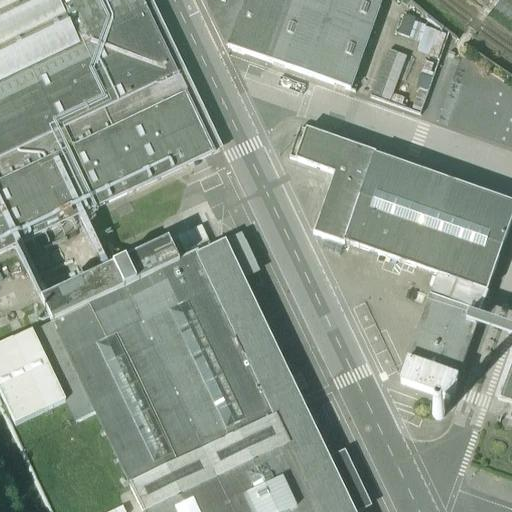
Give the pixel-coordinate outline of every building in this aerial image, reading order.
[(137,0),(0,0),(0,257),(212,155),(137,0)] [(203,0),(227,49),(244,0),(203,0)] [(244,0),(227,49),(265,62),(286,0),(244,0)] [(286,0),(265,62),(350,92),(382,0),(286,0)] [(393,103),(409,57),(390,50),(374,96),(393,103)] [(376,156),(300,129),(289,160),(342,178),(321,237),(313,234),(313,236),(344,246),(345,244),(374,157),(375,158),(376,156)] [(511,205),(375,158),(374,157),(345,244),(438,276),(485,292),(486,293),(511,220),(511,205)] [(235,231),(220,238),(224,246),(226,245),(239,238),(235,231)] [(110,234),(88,244),(97,262),(119,252),(110,234)] [(213,248),(214,245),(213,242),(212,241),(209,240),(206,241),(205,243),(204,245),(205,248),(207,249),(209,250),(212,249),(213,248)] [(169,244),(41,305),(52,328),(179,266),(169,244)] [(224,246),(199,258),(198,257),(179,266),(52,328),(94,415),(95,417),(140,511),(353,511),(226,245),(224,246)] [(204,252),(205,249),(204,247),(202,245),(200,245),(198,245),(196,247),(195,249),(196,252),(198,253),(200,254),(202,253),(204,252)] [(195,256),(196,253),(195,251),(194,249),(191,249),(189,250),(187,251),(187,254),(187,256),(189,258),(191,258),(194,258),(195,256)] [(485,292),(438,276),(430,298),(477,314),(485,292)] [(477,314),(430,298),(399,384),(448,400),(478,314),(477,314)] [(52,328),(14,346),(13,345),(0,350),(0,398),(15,430),(66,406),(76,427),(95,417),(94,415),(52,328)] [(511,359),(497,402),(511,406),(511,359)]
